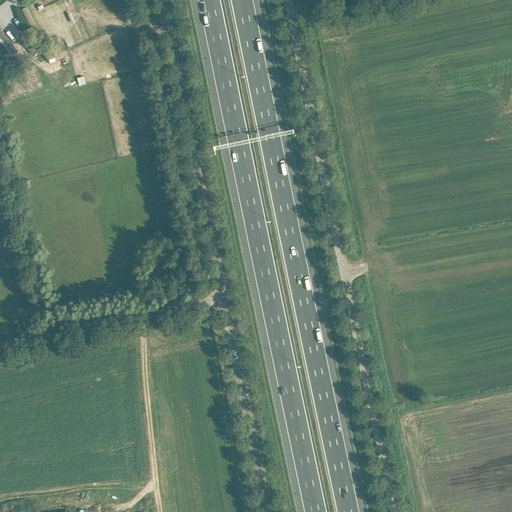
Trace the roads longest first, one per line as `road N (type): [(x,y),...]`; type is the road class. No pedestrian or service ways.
road 1 (motorway): [(350,511),(241,0)]
road 2 (motorway): [(209,0),(315,511)]
road 3 (unclassified): [(396,511),(290,0)]
road 4 (tertiary): [(223,298),(162,0)]
road 5 (unclassified): [(0,347),(223,298)]
road 6 (tertiary): [(268,511),(223,298)]
